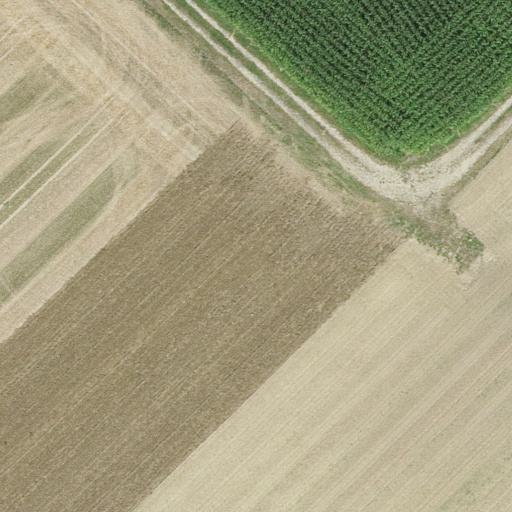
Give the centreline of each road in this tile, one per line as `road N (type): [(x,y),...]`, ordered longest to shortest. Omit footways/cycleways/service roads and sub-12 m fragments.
road 1 (track): [(168,0),(511,306)]
road 2 (track): [(410,213),(511,120)]
